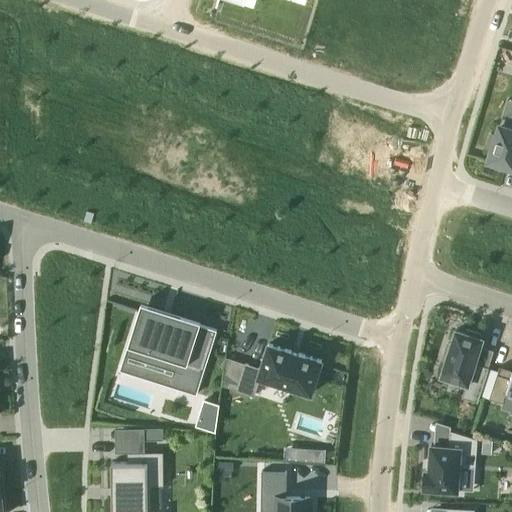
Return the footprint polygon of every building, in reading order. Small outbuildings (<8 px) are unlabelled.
[(511,118),(503,116),(488,160),(491,161),(490,165),(505,170),(507,166),(511,167),(511,118)] [(200,321),(142,302),(120,370),(197,394),(217,330),(199,324),(200,321)] [(446,360),(441,375),(467,383),(462,397),(478,402),(489,367),(475,363),(483,338),(480,338),(481,334),(467,329),(465,333),(456,330),(451,344),(448,343),(443,359),(446,360)] [(246,364),(237,390),(254,395),(260,377),(311,393),(322,360),(269,343),(261,368),(246,364)] [(497,374),(489,398),(503,402),(507,391),(511,392),(511,373),(511,378),(498,374),(497,374)] [(425,469),(424,488),(458,491),(460,466),(476,467),(478,438),(450,430),(449,446),(431,445),(429,470),(425,469)] [(161,511),(162,511),(151,511),(151,487),(163,486),(162,452),(126,453),(126,463),(110,464),(110,487),(112,487),(113,511),(161,511)] [(265,501),(264,511),(313,511),(314,504),(311,504),(311,484),(277,484),(277,486),(277,501),(265,501)]
